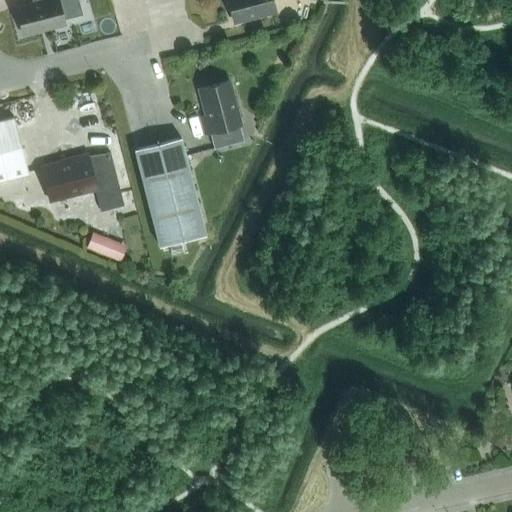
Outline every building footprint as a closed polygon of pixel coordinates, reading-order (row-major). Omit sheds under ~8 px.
[(32,0),(33,4),(16,8),(23,34),(64,23),(62,16),(79,12),(76,0),(32,0)] [(227,0),(234,22),(275,11),(272,0),(227,0)] [(228,80),(199,88),(206,115),(200,117),(204,134),(211,133),(215,148),(244,140),(228,80)] [(0,179),(28,172),(14,117),(0,120),(0,179)] [(134,149),(159,246),(205,234),(181,137),(134,149)] [(41,166),(50,201),(95,189),(101,211),(124,205),(110,152),(88,158),(87,153),(70,157),(70,159),(41,166)] [(120,261),(126,245),(92,231),(86,247),(120,261)]
